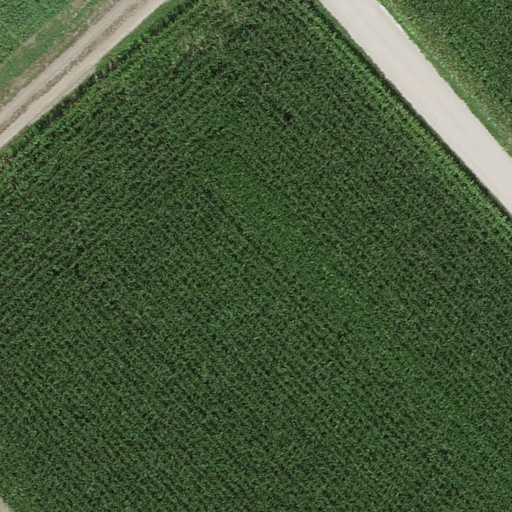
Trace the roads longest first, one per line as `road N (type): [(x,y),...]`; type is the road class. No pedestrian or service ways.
road 1 (track): [(331,0),(511,200)]
road 2 (track): [(0,137),(153,0)]
